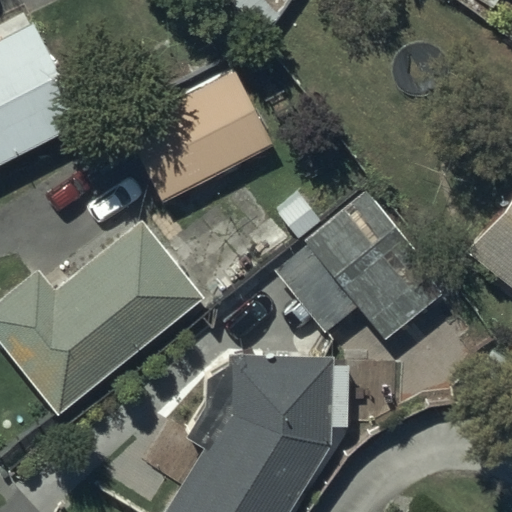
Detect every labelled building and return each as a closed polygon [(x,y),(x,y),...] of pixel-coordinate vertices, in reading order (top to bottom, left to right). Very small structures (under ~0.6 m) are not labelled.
[(276,11),(267,0),(236,0),(258,26),(276,11)] [(0,26),(0,147),(78,108),(30,11),(0,26)] [(118,121),(157,201),(272,145),(232,65),(118,121)] [(511,187),(462,251),(511,290),(511,187)] [(347,302),(376,338),(433,292),(396,246),(403,241),(362,190),(301,239),(303,242),(270,269),(316,327),(347,302)] [(0,292),(0,347),(51,413),(196,298),(137,222),(49,291),(31,268),(0,292)] [(225,363),(181,437),(199,449),(159,511),(282,511),(326,442),(326,426),(342,426),(345,363),(329,363),(328,356),(224,354),(225,363)]
